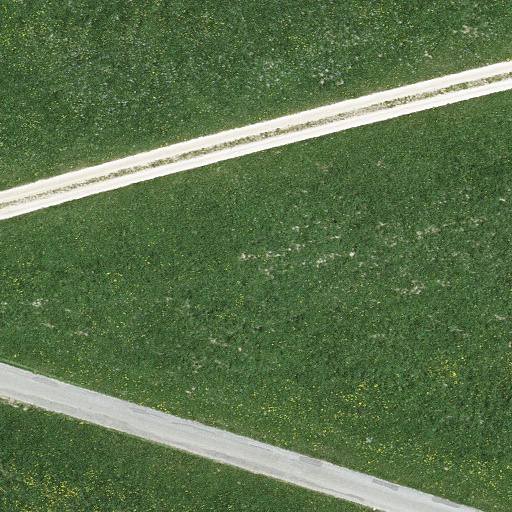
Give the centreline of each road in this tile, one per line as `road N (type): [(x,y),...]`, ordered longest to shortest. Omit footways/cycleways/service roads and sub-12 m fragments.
road 1 (track): [(511,83),(0,211)]
road 2 (track): [(0,373),(446,511)]
